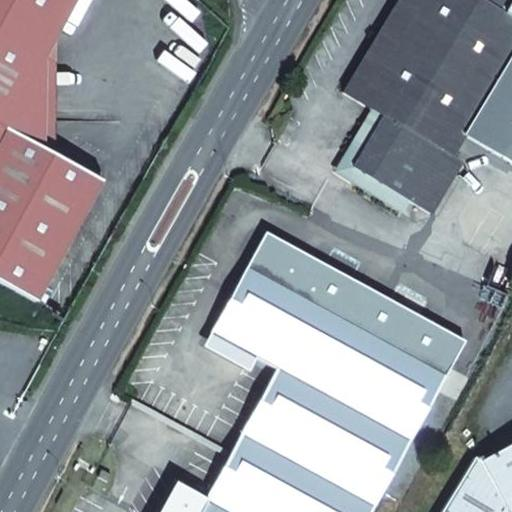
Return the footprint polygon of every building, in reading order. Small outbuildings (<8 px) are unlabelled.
[(0,0),(0,279),(39,300),(106,176),(58,151),(56,155),(45,149),(45,58),(75,0),(0,0)] [(511,165),(511,0),(393,0),(339,91),(366,108),(340,153),(348,182),(400,213),(408,201),(419,208),(451,156),(463,136),(511,165)] [(348,182),(340,153),(329,171),(348,182)] [(462,163),(451,156),(419,208),(431,215),(462,163)] [(368,511),(457,350),(258,241),(207,334),(255,359),(275,370),(204,499),(173,481),(156,511),(368,511)] [(255,359),(207,334),(200,347),(247,373),(255,359)] [(511,511),(511,443),(479,461),(472,457),(438,511),(511,511)]
